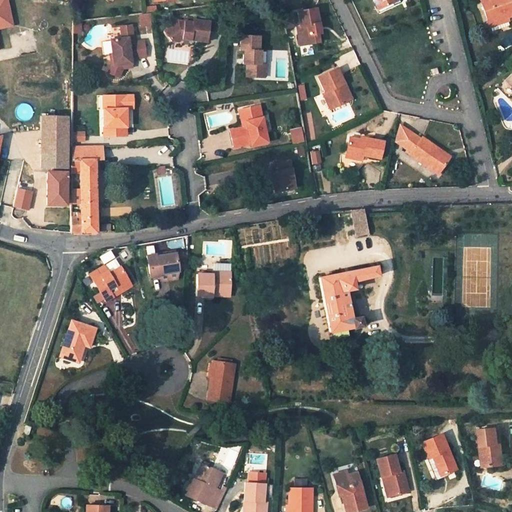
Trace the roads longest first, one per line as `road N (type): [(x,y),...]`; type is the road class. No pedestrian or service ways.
road 1 (unknown): [(511,337),(509,348),(400,335),(319,341),(307,328),(311,254)]
road 2 (unclassified): [(488,196),(330,203),(197,230)]
road 3 (residential): [(0,456),(67,241)]
road 4 (residential): [(335,0),(382,102),(469,117)]
road 5 (residential): [(163,371),(134,363),(63,394),(69,479)]
road 6 (residential): [(210,95),(179,96),(197,230)]
road 7 (unclassified): [(197,230),(67,241)]
road 8 (residential): [(437,0),(469,117)]
